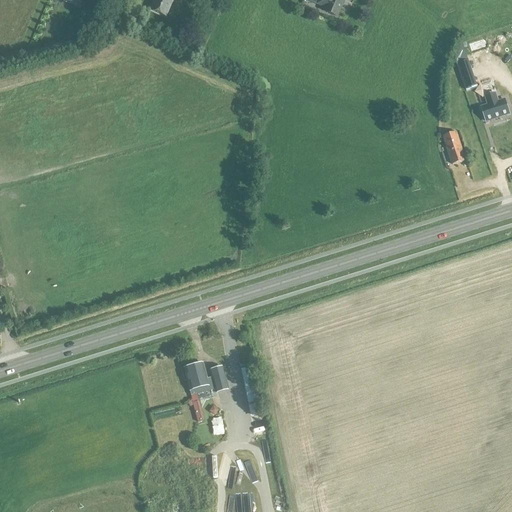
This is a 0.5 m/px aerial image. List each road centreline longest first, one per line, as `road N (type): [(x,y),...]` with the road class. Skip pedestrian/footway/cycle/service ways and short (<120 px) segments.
road 1 (primary): [(511,211),(0,371)]
road 2 (unclassified): [(0,61),(76,40),(100,0)]
